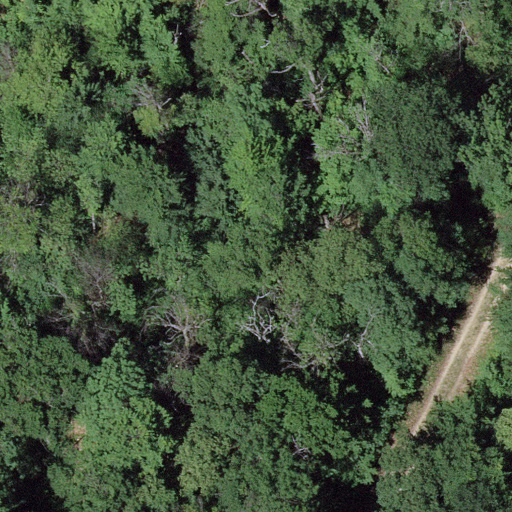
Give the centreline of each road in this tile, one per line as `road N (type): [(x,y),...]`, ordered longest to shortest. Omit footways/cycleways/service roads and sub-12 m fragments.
road 1 (motorway): [(417,0),(511,266)]
road 2 (track): [(511,255),(399,511)]
